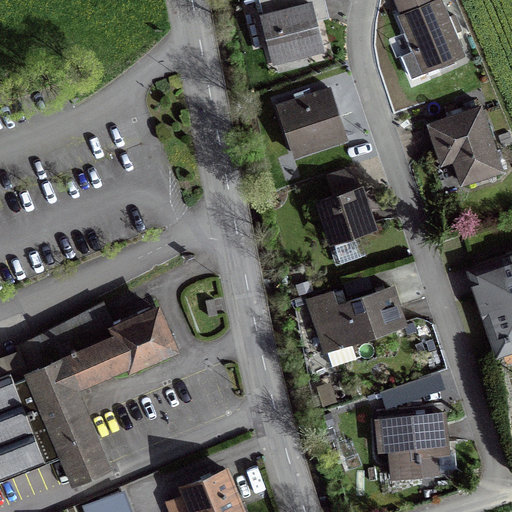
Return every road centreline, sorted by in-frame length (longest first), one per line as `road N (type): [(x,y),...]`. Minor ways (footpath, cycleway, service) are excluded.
road 1 (residential): [(184,0),(269,403),(303,511)]
road 2 (residential): [(507,491),(363,54),(370,0)]
